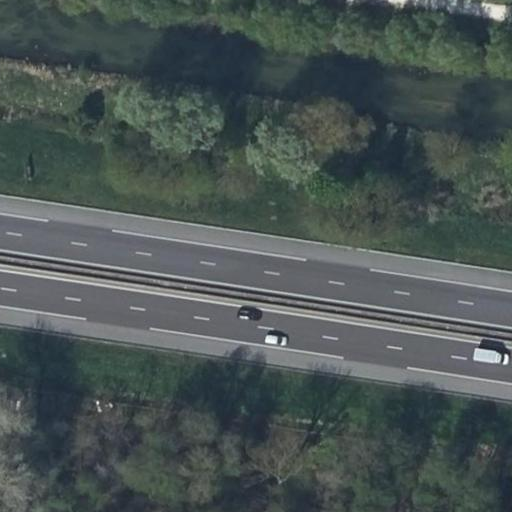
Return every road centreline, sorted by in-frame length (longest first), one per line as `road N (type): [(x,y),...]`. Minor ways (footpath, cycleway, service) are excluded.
road 1 (motorway): [(511,313),(0,233)]
road 2 (motorway): [(0,288),(511,368)]
road 3 (track): [(0,98),(73,106),(294,156)]
